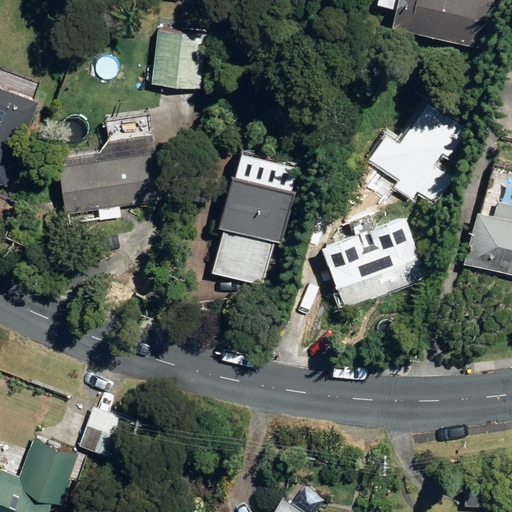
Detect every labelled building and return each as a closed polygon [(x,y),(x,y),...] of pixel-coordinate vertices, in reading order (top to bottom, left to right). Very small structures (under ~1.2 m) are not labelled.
[(398,0),(394,14),(485,40),(496,0),(398,0)] [(152,77),(201,82),(206,28),(158,23),(152,77)] [(0,179),(6,182),(39,90),(0,76),(0,179)] [(98,203),(100,214),(121,213),(120,199),(158,195),(151,141),(60,152),(67,206),(98,203)] [(214,265),(263,279),(276,229),(282,231),(296,177),(237,161),(222,216),(227,217),(214,265)] [(323,234),(331,231),(341,193),(318,186),(306,228),(323,234)] [(464,255),(511,267),(511,191),(499,189),(495,204),(480,200),(464,255)] [(325,235),(347,298),(369,290),(372,297),(387,291),(385,284),(429,268),(412,220),(366,237),(359,221),(325,235)] [(79,439),(117,453),(131,414),(94,400),(79,439)] [(0,511),(43,511),(52,490),(61,493),(63,487),(66,488),(72,471),(69,471),(78,448),(34,432),(19,471),(0,464),(0,511)] [(465,478),(464,499),(500,500),(501,479),(465,478)] [(308,511),(301,506),(303,504),(285,491),(266,511),(308,511)]
